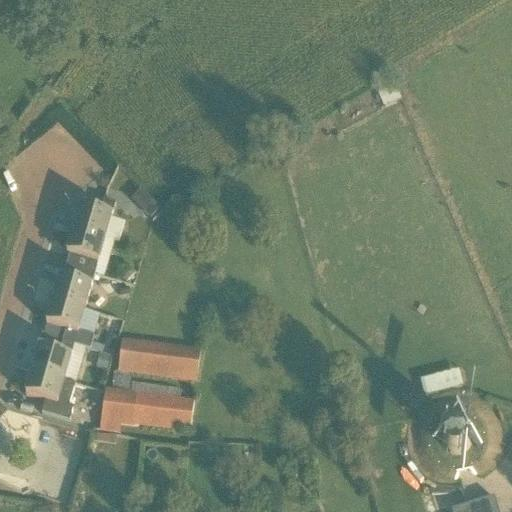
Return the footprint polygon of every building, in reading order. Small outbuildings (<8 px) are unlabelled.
[(74,233),(106,242),(116,206),(105,203),(101,215),(81,210),(74,233)] [(87,262),(84,274),(96,278),(106,242),(74,233),(68,257),(87,262)] [(125,266),(117,275),(127,284),(135,275),(125,266)] [(54,304),(85,313),(96,278),(84,274),(80,286),(61,280),(54,304)] [(63,345),(75,348),(91,353),(95,339),(79,334),(85,313),(54,304),(47,327),(67,333),(63,345)] [(119,373),(119,374),(132,376),(177,381),(197,384),(201,353),(181,351),(122,343),(119,373)] [(33,374),(65,383),(75,348),(63,345),(60,357),(40,351),(33,374)] [(99,358),(96,371),(108,374),(111,361),(99,358)] [(70,409),(76,387),(65,383),(33,374),(26,398),(46,404),(42,416),(70,424),(74,410),(70,409)] [(190,435),(194,404),(106,390),(100,430),(121,433),(122,426),(171,432),(190,435)] [(447,443),(446,448),(447,451),(449,455),(452,459),(455,460),(459,462),(464,461),(467,460),(471,458),(474,453),(475,448),(474,441),(471,438),(467,435),(463,434),(458,434),(453,436),(449,439),(447,443)] [(497,511),(494,500),(455,511),(497,511)]
